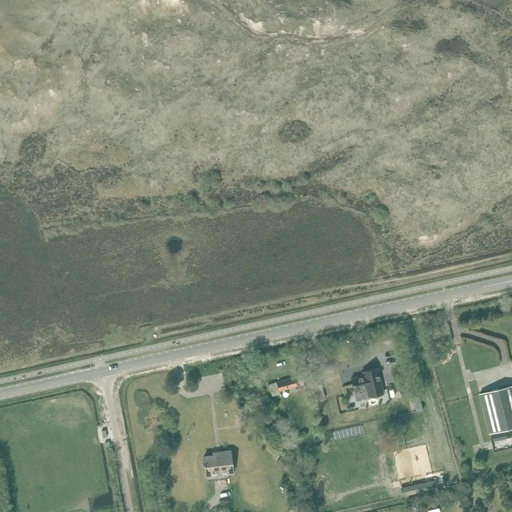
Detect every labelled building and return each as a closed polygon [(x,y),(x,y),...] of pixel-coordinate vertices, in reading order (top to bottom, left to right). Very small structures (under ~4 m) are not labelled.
[(382,391),(377,369),(362,372),(363,376),(351,379),(354,391),(365,388),(367,394),(382,391)] [(302,379),(295,381),(294,377),(268,385),(271,396),(280,394),(279,392),(296,387),(299,395),(308,392),(306,386),(305,387),(302,379)] [(325,399),(321,385),(315,386),(319,401),(325,399)] [(511,385),(480,394),(489,433),(511,427),(511,385)] [(419,396),(412,398),(416,412),(422,411),(419,396)] [(224,475),(228,475),(233,474),(230,452),(221,453),(221,456),(203,458),(205,474),(224,472),(224,475)] [(281,456),(275,463),(280,467),(285,460),(281,456)] [(418,484),(400,488),(402,496),(420,492),(418,484)]
